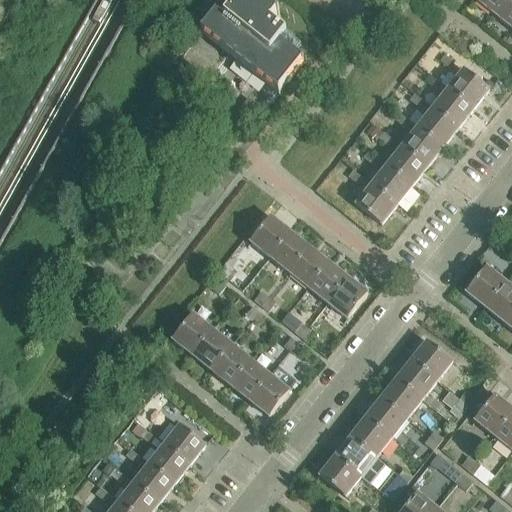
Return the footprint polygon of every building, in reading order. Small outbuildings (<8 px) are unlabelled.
[(203,35),(202,36),(280,98),(280,97),(280,96),(303,67),(304,67),(305,66),(281,48),(288,40),(272,27),(278,20),(279,21),(280,19),(258,0),(249,0),(245,6),(241,3),(235,11),(227,4),(226,5),(227,6),(203,35)] [(479,0),(476,4),(496,19),(510,0),(479,0)] [(511,0),(510,0),(496,19),(511,31),(511,0)] [(450,73),(455,66),(444,58),(439,64),(450,73)] [(464,73),(449,93),(474,113),(490,93),(464,73)] [(440,85),(429,77),(424,83),(435,92),(440,85)] [(474,113),(449,93),(433,112),(459,132),(474,113)] [(425,105),(414,97),(409,103),(419,112),(425,105)] [(459,132),(433,112),(418,131),(444,151),(459,132)] [(409,124),(399,116),(393,122),(404,131),(409,124)] [(379,141),(382,137),(371,129),(366,136),(376,144),(379,141)] [(444,151),(418,131),(403,150),(429,171),(444,151)] [(394,143),(383,135),(382,137),(379,141),(389,150),(394,143)] [(429,171),(403,150),(387,169),(413,190),(429,171)] [(379,162),(368,154),(363,160),(374,168),(379,162)] [(413,190),(387,169),(372,188),(398,209),(413,190)] [(363,182),(353,174),(347,180),(358,189),(363,182)] [(398,209),(372,188),(356,208),(382,229),(398,209)] [(291,236),(272,220),(251,246),(271,262),(291,236)] [(310,251),(291,236),(271,262),(290,277),(310,251)] [(330,266),(310,251),(290,277),(309,292),(330,266)] [(349,281),(330,266),(309,292),(328,307),(349,281)] [(232,270),(224,280),(232,286),(239,276),(232,270)] [(467,296),(487,312),(507,286),(487,271),(467,296)] [(220,300),(228,290),(215,280),(207,290),(220,300)] [(369,297),(349,281),(328,307),(348,323),(369,297)] [(511,290),(507,286),(487,312),(506,327),(511,319),(511,290)] [(264,311),(271,302),(264,296),(256,305),(264,311)] [(278,307),(271,302),(264,311),(270,316),(278,307)] [(252,325),(260,315),(253,310),(245,320),(252,325)] [(258,330),(266,321),(260,315),(252,325),(258,330)] [(194,318),(173,344),(193,359),(213,333),(194,318)] [(301,341),(309,332),(302,327),(294,336),(301,341)] [(315,337),(309,332),(301,341),(307,346),(315,337)] [(213,333),(193,359),(212,374),(233,349),(213,333)] [(290,356),(298,345),(291,340),(283,351),(290,356)] [(296,361),(304,350),(298,345),(290,356),(296,361)] [(428,345),(412,364),(438,385),(454,365),(428,345)] [(233,349),(212,374),(231,390),(252,364),(233,349)] [(252,364),(231,390),(250,405),(271,379),(252,364)] [(412,364),(397,383),(423,404),(438,385),(412,364)] [(271,379),(250,405),(270,421),(291,395),(271,379)] [(397,383),(382,403),(408,423),(423,404),(397,383)] [(464,395),(459,401),(469,409),(474,403),(464,395)] [(475,424),(495,440),(511,418),(511,411),(496,399),(475,424)] [(469,409),(459,401),(453,408),(463,416),(469,409)] [(382,403),(366,422),(392,442),(408,423),(382,403)] [(162,413),(156,421),(166,429),(172,421),(162,413)] [(511,418),(495,440),(511,453),(511,418)] [(366,422),(351,441),(377,461),(392,442),(366,422)] [(181,429),(165,448),(191,469),(207,449),(181,429)] [(156,441),(146,433),(140,440),(151,448),(156,441)] [(433,433),(428,439),(439,447),(444,441),(433,433)] [(439,447),(428,439),(423,445),(434,453),(439,447)] [(351,441),(336,460),(362,481),(377,461),(351,441)] [(191,469),(165,448),(150,468),(176,488),(191,469)] [(141,460),(130,452),(125,458),(135,467),(141,460)] [(468,474),(476,464),(468,458),(460,468),(468,474)] [(320,480),(346,500),(362,481),(336,460),(320,480)] [(481,469),(476,464),(468,474),(474,479),(481,469)] [(176,488),(150,468),(135,487),(160,507),(176,488)] [(126,480),(115,471),(110,478),(121,486),(126,480)] [(403,471),(398,478),(408,486),(413,479),(403,471)] [(457,488),(465,478),(457,472),(449,482),(457,488)] [(408,486),(398,478),(393,483),(403,492),(408,486)] [(462,492),(470,482),(465,478),(457,488),(462,492)] [(156,511),(160,507),(135,487),(119,506),(126,511),(156,511)] [(506,505),(511,497),(511,492),(506,488),(498,498),(506,505)] [(111,499),(100,490),(95,497),(105,505),(111,499)] [(405,511),(437,511),(418,496),(405,511)] [(500,511),(503,508),(496,502),(487,511),(500,511)]
